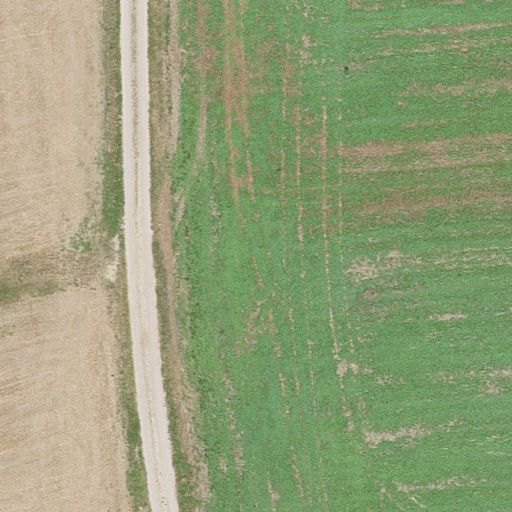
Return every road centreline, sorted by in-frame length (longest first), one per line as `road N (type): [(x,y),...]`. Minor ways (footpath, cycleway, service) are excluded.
road 1 (track): [(166,511),(131,269),(132,0)]
road 2 (track): [(131,269),(40,274),(0,287)]
